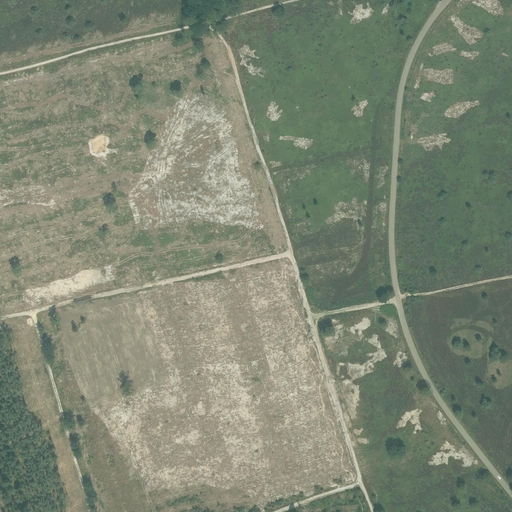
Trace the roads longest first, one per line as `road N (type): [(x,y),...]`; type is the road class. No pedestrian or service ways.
road 1 (unclassified): [(511,494),(428,382),(402,322),(393,272),(401,87),(417,43),(449,0)]
road 2 (track): [(0,317),(291,253)]
road 3 (track): [(371,511),(291,253)]
road 4 (track): [(291,253),(227,46),(207,22)]
road 5 (track): [(207,22),(0,73)]
road 6 (track): [(32,310),(89,511)]
